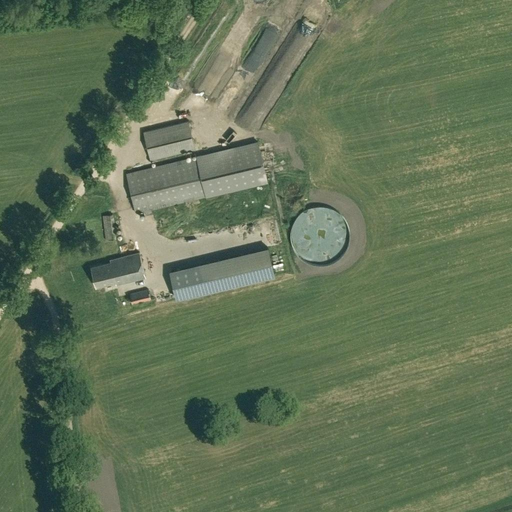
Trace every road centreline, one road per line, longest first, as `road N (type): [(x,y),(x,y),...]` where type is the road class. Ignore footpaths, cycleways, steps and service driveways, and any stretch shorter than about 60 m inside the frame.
road 1 (track): [(206,0),(31,268)]
road 2 (track): [(78,511),(60,362),(31,268)]
road 3 (unknown): [(114,145),(156,282)]
